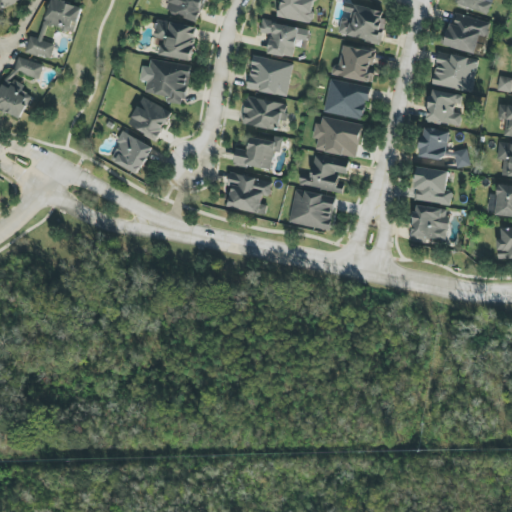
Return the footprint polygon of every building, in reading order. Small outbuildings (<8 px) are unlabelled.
[(0,0),(0,10),(22,0),(0,0)] [(82,8),(58,0),(51,0),(39,39),(31,36),(26,52),(50,60),(55,44),(44,41),(49,27),(74,35),(82,8)] [(205,0),(164,0),(169,2),(166,11),(199,22),(205,0)] [(282,0),(279,18),(311,24),(314,0),(282,0)] [(457,0),(456,5),(488,14),(492,0),(457,0)] [(387,13),(346,3),(338,34),(380,44),(387,13)] [(444,46),(475,54),(480,36),(486,38),(490,23),(454,13),(444,46)] [(198,28),(158,20),(153,46),(161,47),(159,56),(191,62),(198,28)] [(309,29),(262,21),(260,33),(271,35),(268,54),(293,59),(296,40),(307,42),(309,29)] [(339,66),(334,65),(332,75),(373,83),(375,70),(372,70),(376,51),(343,45),(339,66)] [(433,85),(472,93),(479,60),(439,52),(433,85)] [(287,97),(294,64),(254,56),(247,89),(287,97)] [(44,66),(19,57),(14,71),(39,80),(44,66)] [(192,67),(151,59),(149,67),(143,66),(140,81),(147,82),(145,92),(168,97),(167,102),(184,106),(192,67)] [(0,107),(18,120),(33,98),(22,90),(24,86),(10,76),(0,90),(0,107)] [(511,89),(511,78),(500,76),(497,91),(511,93),(511,89)] [(324,112),(364,121),(371,88),(331,79),(324,112)] [(427,122),(460,127),(462,114),(454,113),(455,104),(461,105),(462,95),(431,91),(427,122)] [(242,124),(278,131),(280,120),(285,121),(288,105),(247,97),(242,124)] [(172,111),(142,98),(129,127),(159,140),(172,111)] [(511,105),(500,104),(498,119),(506,120),(504,136),(511,136),(511,105)] [(363,125),(323,117),(321,124),(316,123),(313,138),(318,139),(316,151),(357,158),(363,125)] [(450,133),(425,127),(418,157),(444,163),(450,133)] [(111,160),(139,175),(153,148),(123,132),(117,142),(120,144),(111,160)] [(236,149),(234,165),(271,170),(274,152),(281,153),(283,138),(274,136),(273,141),(250,137),(249,151),(236,149)] [(511,177),(511,143),(499,143),(498,160),(504,160),(503,177),(511,177)] [(470,166),(468,150),(454,152),(456,168),(470,166)] [(350,161),(315,154),(311,176),(301,174),(299,185),(343,194),(345,185),(337,183),(339,173),(347,175),(350,161)] [(414,201),(451,206),(453,192),(446,191),(449,171),(418,167),(414,201)] [(265,216),(273,183),(231,172),(229,182),(234,183),(228,207),(265,216)] [(511,216),(511,186),(498,186),(496,215),(511,216)] [(289,223),(330,232),(337,198),(296,190),(289,223)] [(446,210),(416,206),(411,242),(427,244),(428,238),(446,241),(449,217),(445,216),(446,210)] [(511,227),(502,228),(502,239),(497,239),(498,259),(511,258),(511,227)]
